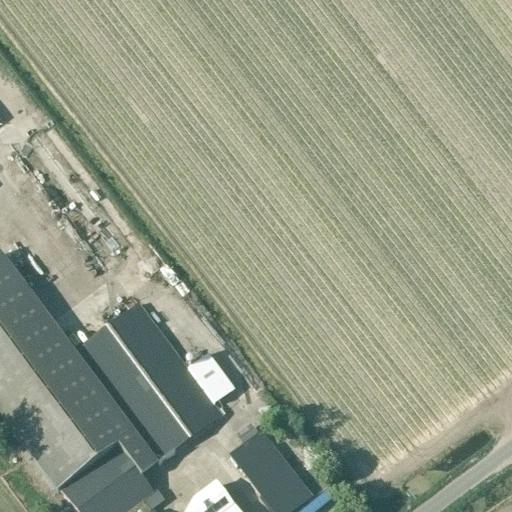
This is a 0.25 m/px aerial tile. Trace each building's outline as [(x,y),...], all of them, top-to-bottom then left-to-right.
[(0,125),(9,118),(0,106),(0,125)] [(58,494),(71,511),(148,511),(144,505),(154,497),(143,482),(222,420),(140,307),(75,356),(1,256),(0,256),(0,420),(56,496),(58,494)] [(221,406),(244,392),(222,353),(198,366),(221,406)] [(250,428),(236,439),(244,449),(228,461),(267,511),(297,511),(313,501),(279,459),(290,451),(271,427),(259,437),(250,428)] [(233,511),(231,509),(231,510),(215,488),(192,505),(188,511),(233,511)]
